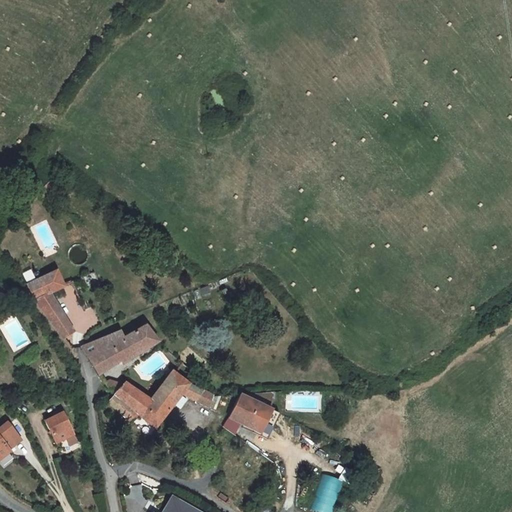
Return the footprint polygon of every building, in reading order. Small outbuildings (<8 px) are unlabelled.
[(27,286),(32,295),(33,295),(55,328),(67,321),(51,292),(64,285),(54,271),(27,286)] [(116,319),(92,330),(76,337),(81,346),(99,374),(118,363),(122,366),(157,342),(146,326),(126,338),(116,319)] [(181,394),(194,401),(201,390),(177,374),(172,369),(149,400),(137,416),(154,429),(181,394)] [(123,381),(113,395),(137,416),(149,400),(123,381)] [(211,396),(201,390),(194,401),(206,407),(211,396)] [(255,402),(240,394),(228,418),(245,426),(255,403),(255,402)] [(130,423),(137,416),(113,395),(107,406),(130,423)] [(255,403),(245,426),(261,432),(272,411),(255,403)] [(77,437),(66,416),(49,425),(61,446),(77,437)] [(11,428),(0,435),(0,464),(12,455),(11,453),(23,445),(11,428)] [(333,511),(344,481),(320,473),(309,510),(314,511),(333,511)]
